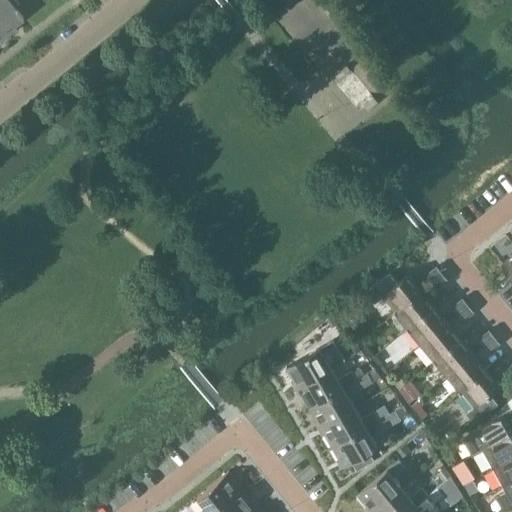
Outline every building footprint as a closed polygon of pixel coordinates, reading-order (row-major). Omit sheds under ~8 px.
[(0,0),(0,27),(7,36),(14,32),(11,25),(22,16),(16,8),(19,5),(14,0),(0,0)] [(329,72),(349,99),(364,88),(345,61),(329,72)] [(511,276),(511,257),(503,265),(511,276)] [(437,266),(427,274),(433,281),(442,273),(437,266)] [(390,273),(367,292),(375,303),(383,296),(396,312),(420,292),(407,275),(398,283),(390,273)] [(442,273),(433,281),(438,287),(448,279),(442,273)] [(420,292),(396,312),(409,328),(434,308),(420,292)] [(463,298),(454,306),(459,312),(469,304),(463,298)] [(469,304),(459,312),(464,319),(474,311),(469,304)] [(434,308),(409,328),(422,344),(447,323),(434,308)] [(447,323),(422,344),(435,359),(460,339),(447,323)] [(489,330),(480,338),(485,344),(494,336),(489,330)] [(494,336),(485,344),(490,350),(500,343),(494,336)] [(460,339),(435,359),(448,375),(473,355),(460,339)] [(334,341),(287,368),(295,381),(293,383),(297,390),(333,369),(332,368),(346,360),(334,341)] [(361,350),(355,341),(344,347),(350,357),(361,350)] [(473,355),(448,375),(461,391),(486,370),(473,355)] [(333,369),(297,390),(300,396),(303,394),(311,407),(357,381),(352,373),(352,372),(339,380),(333,369)] [(486,370),(461,391),(475,407),(468,413),(476,423),(498,404),(490,395),(500,387),(486,370)] [(365,376),(357,381),(362,389),(373,383),(374,382),(369,374),(368,374),(365,376)] [(399,375),(392,379),(399,389),(405,384),(399,375)] [(357,381),(311,407),(318,420),(316,422),(319,429),(355,408),(349,397),(362,389),(357,381)] [(410,381),(399,389),(410,402),(420,393),(410,381)] [(482,423),(463,439),(472,455),(482,449),(511,432),(511,408),(508,401),(482,423)] [(385,405),(374,411),(379,420),(390,414),(385,405)] [(355,408),(319,429),(323,435),(326,434),(333,447),(379,420),(374,411),(362,418),(355,408)] [(379,420),(333,447),(341,460),(338,461),(342,469),(356,461),(371,452),(378,448),(372,436),(385,429),(379,420)] [(511,432),(482,449),(492,467),(511,456),(511,432)] [(406,444),(398,451),(403,458),(412,450),(406,444)] [(371,452),(356,461),(360,468),(376,460),(371,452)] [(511,456),(492,467),(503,485),(511,479),(511,456)] [(399,459),(358,493),(367,505),(364,507),(368,511),(371,511),(403,486),(395,476),(406,467),(399,459)] [(445,469),(438,475),(444,482),(451,476),(445,469)] [(205,508),(199,511),(216,511),(242,492),(232,479),(233,478),(229,472),(197,498),(205,508)] [(444,482),(438,487),(443,493),(455,483),(451,476),(444,482)] [(511,479),(503,485),(506,492),(511,501),(511,479)] [(403,486),(371,511),(407,511),(428,495),(421,487),(411,496),(403,486)] [(252,511),(258,508),(253,501),(251,503),(242,492),(216,511),(252,511)] [(407,511),(424,511),(423,511),(434,502),(428,495),(407,511)]
